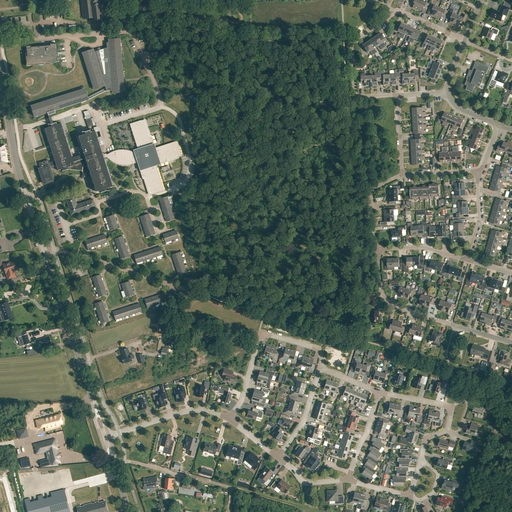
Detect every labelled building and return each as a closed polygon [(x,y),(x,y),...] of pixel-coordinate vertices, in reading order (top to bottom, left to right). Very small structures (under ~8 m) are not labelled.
[(25,0),(29,0),(32,0),(33,3),(36,2),(35,0),(60,0),(61,2),(70,1),(70,0),(81,0),(83,19),(89,18),(90,23),(105,21),(103,4),(99,4),(98,1),(101,1),(100,0),(25,0)] [(412,8),(416,10),(420,0),(419,0),(410,0),(409,3),(413,4),(412,8)] [(416,10),(420,12),(422,8),(426,10),(429,4),(420,0),(416,10)] [(431,15),(435,17),(439,8),(431,4),(428,10),(432,12),(431,15)] [(503,15),(505,16),(506,17),(510,9),(502,6),(499,12),(493,10),(490,17),(501,22),(503,15)] [(435,17),(439,19),(441,15),(445,17),(447,11),(439,8),(435,17)] [(449,23),(453,25),(457,16),(453,14),(454,10),(450,9),(446,18),(451,20),(449,23)] [(453,25),(458,27),(459,23),(463,25),(467,16),(464,15),(462,18),(457,16),(453,25)] [(397,37),(400,38),(406,25),(402,24),(403,23),(401,22),(397,31),(399,32),(397,37)] [(404,35),(407,36),(411,26),(409,26),(409,27),(406,25),(400,38),(402,39),(404,35)] [(407,41),(410,42),(415,29),(412,28),(413,27),(411,26),(407,36),(409,37),(407,41)] [(483,36),(490,39),(492,34),(497,36),(499,31),(492,28),(491,31),(486,29),(483,36)] [(410,42),(412,43),(414,39),(417,40),(421,31),(419,30),(419,31),(415,29),(410,42)] [(376,36),(383,48),(386,46),(383,42),(385,40),(379,32),(378,33),(379,34),(376,36)] [(426,44),(428,45),(432,36),(431,35),(430,36),(427,35),(421,47),(424,49),(426,44)] [(371,38),(376,47),(378,45),(381,49),(383,48),(376,36),(373,38),(372,37),(371,38)] [(429,51),(431,52),(437,39),(434,38),(434,37),(432,36),(428,45),(431,46),(429,51)] [(367,42),(374,54),(377,52),(374,48),(376,47),(371,38),(369,39),(370,40),(367,42)] [(32,109),(31,109),(32,112),(33,112),(34,117),(47,113),(49,112),(50,115),(55,113),(54,111),(81,102),(81,103),(87,100),(88,100),(106,91),(110,91),(112,91),(112,93),(123,92),(118,39),(117,40),(117,39),(113,39),(114,40),(108,40),(108,42),(106,42),(107,48),(94,52),(93,50),(88,51),(85,52),(83,53),(95,89),(104,86),(105,88),(87,97),(85,90),(31,107),(32,109)] [(431,52),(434,53),(436,48),(438,50),(442,40),(440,40),(437,39),(431,52)] [(369,51),(372,55),(374,54),(367,42),(364,44),(363,43),(361,44),(367,53),(369,51)] [(25,53),(26,66),(28,66),(53,64),(52,64),(52,63),(58,62),(57,44),(55,44),(50,44),(50,46),(44,46),(26,48),(27,57),(26,57),(25,53)] [(427,65),(440,70),(442,67),(443,67),(443,65),(434,62),(433,64),(428,62),(427,65)] [(471,71),(465,85),(468,86),(466,90),(472,92),(475,85),(479,87),(484,74),(486,74),(488,67),(476,63),(473,72),(471,71)] [(430,72),(439,75),(440,74),(439,74),(440,70),(427,65),(426,68),(431,69),(430,72)] [(398,71),(399,80),(402,80),(402,84),(409,84),(408,74),(403,74),(403,71),(403,69),(398,69),(398,71)] [(408,74),(409,84),(415,84),(415,80),(418,79),(418,70),(413,71),(413,73),(408,74)] [(389,75),(389,85),(396,85),(395,81),(399,80),(398,71),(393,72),(393,74),(389,75)] [(493,75),(489,85),(494,88),(497,81),(504,84),(506,78),(507,79),(509,74),(504,72),(504,73),(498,71),(496,77),(493,75)] [(370,76),(370,86),(376,86),(376,82),(379,81),(379,72),(374,73),(374,75),(370,76)] [(379,72),(379,81),(383,81),(383,85),(389,85),(389,75),(384,75),(384,72),(379,72)] [(423,75),(436,80),(438,77),(439,77),(439,75),(430,72),(429,74),(424,73),(423,75)] [(364,82),(364,86),(370,86),(370,76),(365,76),(365,73),(360,73),(360,82),(364,82)] [(412,108),(412,114),(423,114),(423,112),(423,109),(425,109),(425,106),(422,106),(422,108),(412,108)] [(48,160),(38,163),(45,182),(54,179),(51,169),(56,167),(58,170),(61,169),(62,171),(68,170),(71,170),(82,171),(89,172),(90,175),(96,192),(100,191),(106,189),(113,187),(108,173),(104,158),(105,158),(106,158),(107,158),(108,159),(109,160),(110,160),(110,161),(111,162),(112,162),(113,163),(114,163),(115,163),(116,164),(117,164),(118,165),(119,165),(120,165),(121,165),(122,165),(123,165),(124,166),(125,166),(126,166),(127,166),(128,165),(129,165),(130,165),(131,165),(132,165),(133,164),(134,164),(135,163),(136,163),(137,163),(138,162),(140,168),(140,169),(139,169),(142,179),(144,179),(149,193),(153,192),(153,194),(164,191),(156,165),(158,164),(159,165),(169,162),(168,160),(180,156),(182,156),(177,141),(164,145),(154,148),(154,146),(154,145),(151,135),(149,136),(145,121),(141,122),(140,121),(130,124),(138,150),(134,151),(135,153),(134,153),(133,152),(132,152),(131,151),(130,151),(129,150),(128,150),(127,150),(126,150),(125,150),(124,150),(123,150),(122,150),(121,150),(120,150),(119,150),(118,150),(117,150),(116,150),(115,151),(114,151),(113,151),(112,152),(111,152),(110,152),(109,153),(108,154),(107,155),(106,154),(105,154),(104,154),(103,155),(95,131),(90,133),(85,134),(78,137),(83,151),(79,153),(80,156),(72,158),(61,124),(57,125),(56,123),(53,124),(51,120),(50,115),(49,112),(47,113),(49,120),(50,125),(51,127),(44,129),(54,161),(49,163),(48,160)] [(412,114),(413,121),(423,120),(423,119),(423,116),(426,115),(425,112),(423,112),(423,114),(412,114)] [(451,124),(454,116),(449,114),(444,126),(447,127),(448,123),(451,124)] [(452,129),(455,130),(459,118),(454,116),(451,124),(453,125),(452,129)] [(455,130),(456,131),(458,127),(460,128),(464,120),(459,118),(455,130)] [(413,121),(413,127),(424,126),(424,125),(423,122),(426,122),(426,119),(423,119),(423,120),(413,121)] [(415,133),(415,136),(420,136),(420,133),(424,133),(424,128),(426,128),(426,125),(424,125),(424,126),(413,127),(414,134),(415,133)] [(472,131),(483,135),(485,130),(477,127),(476,130),(473,128),(472,131)] [(473,137),(480,140),(481,139),(482,139),(483,135),(472,131),(471,133),(474,135),(473,137)] [(411,140),(411,146),(422,145),(422,144),(421,141),(424,141),(424,136),(420,136),(415,136),(415,139),(411,140)] [(468,141),(479,145),(481,142),(480,141),(480,140),(473,137),(472,140),(469,138),(468,141)] [(469,147),(477,151),(479,145),(468,141),(467,143),(470,145),(469,147)] [(500,150),(506,152),(510,142),(507,141),(506,143),(503,142),(502,146),(499,144),(496,151),(499,153),(500,150)] [(411,146),(411,152),(422,151),(422,150),(422,147),(424,147),(424,144),(422,144),(422,145),(411,146)] [(411,152),(412,158),(422,158),(422,156),(422,153),(425,153),(425,150),(422,150),(422,151),(411,152)] [(412,158),(412,165),(423,164),(422,160),(425,159),(425,156),(422,156),(422,158),(412,158)] [(497,166),(495,172),(508,176),(508,174),(506,173),(506,170),(509,171),(510,168),(507,167),(506,168),(497,166)] [(495,172),(493,178),(506,182),(506,180),(504,179),(505,176),(507,177),(508,176),(495,172)] [(493,178),(491,184),(504,188),(504,186),(502,185),(503,182),(505,183),(506,182),(493,178)] [(454,185),(455,190),(465,189),(465,183),(460,183),(460,180),(451,180),(452,185),(454,185)] [(388,189),(388,196),(398,195),(398,189),(404,189),(404,183),(400,183),(400,186),(395,186),(395,189),(388,189)] [(429,185),(429,187),(430,197),(439,196),(439,185),(435,185),(435,183),(432,183),(432,185),(429,185)] [(489,190),(499,193),(501,188),(503,189),(504,188),(491,184),(489,190)] [(420,188),(421,199),(430,198),(430,197),(429,187),(426,187),(426,185),(423,186),(423,187),(420,188)] [(410,188),(411,199),(421,199),(420,188),(416,188),(416,186),(414,186),(414,188),(410,188)] [(452,199),(454,199),(461,199),(461,196),(465,196),(465,189),(455,190),(455,194),(452,195),(452,199)] [(396,201),(396,204),(400,204),(400,201),(398,201),(398,195),(388,196),(388,202),(396,201)] [(65,199),(71,215),(96,207),(93,199),(77,205),(74,196),(65,199)] [(159,199),(161,207),(169,204),(167,196),(159,199)] [(496,198),(494,204),(507,208),(507,206),(505,206),(506,203),(508,204),(509,201),(506,200),(505,201),(496,198)] [(457,204),(457,208),(468,208),(468,201),(463,202),(463,199),(461,199),(454,199),(455,204),(457,204)] [(161,207),(164,214),(172,212),(169,204),(161,207)] [(494,204),(492,210),(505,214),(506,212),(503,212),(504,209),(506,210),(507,208),(494,204)] [(384,210),(384,216),(394,215),(394,210),(395,210),(395,206),(386,207),(386,210),(384,210)] [(455,213),(455,218),(463,217),(463,215),(468,214),(468,208),(457,208),(458,213),(455,213)] [(492,210),(490,216),(503,220),(504,218),(501,218),(502,215),(505,216),(505,214),(492,210)] [(164,214),(166,222),(174,219),(172,212),(164,214)] [(141,216),(143,223),(151,221),(149,214),(141,216)] [(105,217),(108,224),(116,221),(113,215),(105,217)] [(387,222),(387,225),(392,225),(396,225),(396,221),(394,221),(394,215),(384,216),(384,222),(387,222)] [(489,223),(499,226),(500,221),(503,222),(503,220),(490,216),(489,223)] [(453,225),(453,230),(464,230),(464,223),(459,223),(459,220),(453,220),(453,221),(450,221),(451,226),(453,225)] [(108,224),(110,231),(118,228),(116,221),(108,224)] [(143,223),(145,230),(153,227),(151,221),(143,223)] [(423,231),(427,231),(426,224),(426,222),(421,223),(422,225),(417,225),(417,236),(424,236),(423,231)] [(411,236),(417,236),(417,225),(412,225),(412,223),(407,223),(407,227),(410,226),(411,236)] [(436,226),(436,236),(443,236),(443,231),(446,231),(445,223),(441,223),(441,226),(436,226)] [(430,232),(430,237),(436,236),(436,226),(431,226),(431,224),(426,224),(427,231),(427,233),(430,232)] [(391,230),(392,237),(402,237),(402,230),(406,230),(405,225),(398,226),(398,230),(391,230)] [(145,230),(147,236),(155,234),(153,227),(145,230)] [(169,233),(172,240),(178,238),(176,230),(169,233)] [(451,235),(451,241),(460,240),(460,236),(464,236),(464,230),(453,230),(454,235),(451,235)] [(492,230),(490,236),(502,240),(503,238),(500,237),(501,234),(504,235),(505,232),(502,231),(501,233),(492,230)] [(162,235),(165,243),(172,240),(169,233),(162,235)] [(98,237),(101,245),(107,242),(105,234),(98,237)] [(115,239),(117,245),(125,243),(122,236),(115,239)] [(490,236),(488,242),(501,246),(501,244),(499,243),(500,241),(502,241),(502,240),(490,236)] [(92,239),(94,247),(101,245),(98,237),(92,239)] [(85,241),(87,249),(94,247),(92,239),(85,241)] [(488,242),(486,248),(499,252),(499,250),(497,249),(498,247),(500,247),(501,246),(488,242)] [(117,245),(119,252),(127,249),(125,243),(117,245)] [(153,249),(156,257),(163,255),(160,247),(153,249)] [(484,254),(494,257),(496,253),(498,253),(499,252),(486,248),(484,254)] [(119,252),(121,259),(129,256),(127,249),(119,252)] [(147,251),(149,259),(156,257),(153,249),(147,251)] [(140,253),(143,261),(149,259),(147,251),(140,253)] [(172,255),(174,261),(182,259),(180,252),(172,255)] [(134,255),(136,263),(143,261),(140,253),(134,255)] [(413,258),(413,265),(418,265),(418,269),(424,269),(423,260),(419,260),(419,257),(413,258)] [(393,259),(393,268),(399,268),(399,271),(402,271),(402,264),(399,264),(399,258),(393,259)] [(403,266),(403,272),(409,272),(408,266),(413,265),(413,258),(406,258),(407,265),(403,266)] [(174,261),(176,268),(184,265),(182,259),(174,261)] [(384,265),(385,271),(390,271),(390,268),(393,268),(393,259),(387,259),(387,265),(384,265)] [(430,268),(435,270),(437,262),(431,260),(431,262),(426,261),(425,265),(424,270),(429,272),(430,268)] [(6,264),(3,265),(5,274),(6,274),(8,280),(15,277),(13,270),(16,269),(14,262),(7,264),(6,264)] [(438,275),(443,276),(446,267),(443,266),(443,264),(437,262),(435,270),(439,271),(438,275)] [(176,268),(178,275),(186,272),(184,265),(176,268)] [(449,274),(454,275),(456,268),(450,266),(449,268),(446,267),(443,276),(448,278),(449,274)] [(457,281),(462,282),(463,278),(465,273),(462,272),(462,270),(456,268),(454,275),(459,277),(457,281)] [(472,283),(476,284),(478,275),(472,273),(470,279),(467,278),(465,285),(471,287),(472,283)] [(92,277),(94,284),(102,281),(100,275),(92,277)] [(484,291),(485,288),(486,284),(483,283),(485,276),(478,275),(476,284),(479,285),(478,289),(484,291)] [(495,289),(497,280),(491,278),(490,283),(487,282),(486,284),(485,288),(491,290),(490,290),(491,291),(494,292),(495,289)] [(498,292),(504,294),(506,288),(502,287),(504,282),(497,280),(495,289),(499,290),(498,292)] [(94,284),(96,290),(104,288),(102,281),(94,284)] [(121,284),(123,290),(131,288),(129,281),(121,284)] [(511,285),(508,294),(505,293),(503,299),(509,301),(511,297),(511,285)] [(398,297),(403,298),(406,289),(397,286),(395,292),(400,293),(398,297)] [(96,290),(98,297),(106,295),(104,288),(96,290)] [(131,288),(123,290),(126,297),(134,295),(131,288)] [(403,298),(408,300),(409,296),(413,297),(414,291),(406,289),(403,298)] [(424,306),(429,307),(430,304),(434,305),(436,299),(430,297),(431,293),(428,292),(427,296),(424,306)] [(157,295),(160,303),(167,301),(164,293),(157,295)] [(420,304),(424,306),(427,296),(418,294),(416,300),(421,301),(420,304)] [(151,297),(153,305),(160,303),(157,295),(151,297)] [(144,300),(147,308),(153,305),(151,297),(144,300)] [(439,310),(443,312),(446,302),(437,299),(436,305),(440,306),(439,310)] [(94,304),(96,310),(104,308),(102,301),(94,304)] [(0,313),(0,314),(2,321),(5,320),(13,318),(8,302),(0,304),(0,306),(2,313),(0,313)] [(443,312),(448,313),(449,309),(453,310),(455,304),(446,302),(443,312)] [(132,306),(135,314),(142,311),(139,303),(132,306)] [(462,317),(470,320),(473,311),(476,312),(478,307),(472,305),(471,308),(465,306),(463,313),(460,312),(459,316),(462,317)] [(126,308),(128,316),(135,314),(132,306),(126,308)] [(96,310),(99,317),(107,314),(104,308),(96,310)] [(119,310),(122,318),(128,316),(126,308),(119,310)] [(374,310),(374,309),(369,309),(370,316),(369,316),(370,322),(371,322),(372,325),(379,324),(378,320),(380,320),(380,316),(378,316),(378,310),(374,310)] [(113,312),(115,320),(122,318),(119,310),(113,312)] [(485,324),(488,315),(482,313),(483,312),(479,311),(477,318),(480,319),(479,322),(485,324)] [(99,317),(101,324),(109,321),(107,314),(99,317)] [(485,324),(491,326),(492,322),(495,323),(497,316),(494,315),(493,316),(488,315),(485,324)] [(500,328),(505,330),(508,321),(502,319),(503,318),(500,317),(497,324),(501,325),(500,328)] [(386,328),(394,331),(397,321),(393,320),(391,323),(387,322),(386,328)] [(394,331),(403,333),(405,327),(401,326),(402,322),(397,321),(394,331)] [(405,333),(414,335),(417,325),(412,324),(411,328),(407,326),(405,333)] [(414,335),(423,338),(424,332),(420,330),(421,327),(417,325),(414,335)] [(429,340),(431,341),(431,342),(432,342),(431,345),(435,346),(435,345),(439,346),(442,334),(439,333),(438,334),(437,333),(437,332),(433,330),(432,336),(430,336),(429,340)] [(24,345),(29,344),(27,334),(21,336),(17,337),(20,346),(24,345)] [(49,336),(35,341),(37,349),(43,347),(43,346),(51,344),(49,336)] [(473,345),(471,353),(483,357),(482,358),(488,360),(490,352),(485,350),(485,349),(473,345)] [(265,356),(269,357),(271,347),(266,346),(265,350),(262,350),(260,357),(265,358),(265,356)] [(272,360),(276,361),(278,354),(275,353),(277,349),(271,347),(269,357),(272,358),(272,360)] [(121,351),(123,357),(121,357),(123,364),(131,361),(131,359),(134,358),(132,354),(129,355),(127,348),(121,351)] [(284,358),(288,359),(290,350),(285,348),(284,353),(281,352),(279,359),(284,360),(284,358)] [(291,362),(295,364),(297,357),(294,356),(296,351),(290,350),(288,359),(292,360),(291,362)] [(498,360),(500,361),(500,364),(510,367),(511,361),(507,360),(509,354),(505,352),(506,351),(500,350),(498,355),(499,355),(498,360)] [(301,366),(305,367),(308,358),(303,356),(301,361),(298,360),(296,367),(301,368),(301,366)] [(308,370),(313,372),(315,365),(312,364),(313,359),(308,358),(305,367),(309,368),(308,370)] [(354,372),(359,374),(362,365),(358,363),(359,361),(354,360),(352,367),(355,368),(354,372)] [(359,374),(364,376),(366,371),(369,372),(371,365),(366,363),(366,366),(362,365),(359,374)] [(486,372),(493,374),(495,365),(489,363),(486,372)] [(372,380),(377,382),(380,372),(376,371),(377,369),(373,367),(371,375),(374,375),(372,380)] [(224,369),(222,376),(225,377),(224,381),(234,384),(236,376),(229,374),(230,371),(224,369)] [(405,381),(406,377),(403,376),(399,375),(400,371),(395,369),(393,376),(396,377),(395,379),(394,384),(400,386),(402,380),(405,381)] [(258,377),(271,381),(273,375),(274,375),(275,372),(267,370),(266,373),(259,371),(258,377)] [(377,382),(383,383),(384,379),(387,380),(389,373),(385,371),(384,373),(380,372),(377,382)] [(415,377),(412,387),(420,389),(421,384),(425,385),(427,378),(422,376),(421,379),(415,377)] [(271,381),(258,377),(256,382),(263,384),(262,387),(269,389),(270,386),(271,381)] [(295,387),(305,389),(306,384),(302,383),(302,380),(295,378),(294,382),(296,383),(295,387)] [(325,390),(329,391),(332,382),(326,380),(323,389),(321,393),(324,394),(325,390)] [(445,382),(440,380),(439,383),(434,381),(431,391),(434,392),(435,392),(438,393),(440,387),(443,388),(445,382)] [(208,389),(209,382),(204,381),(204,387),(197,385),(195,396),(203,397),(204,390),(204,391),(205,389),(208,389)] [(332,396),(334,397),(336,393),(335,393),(338,384),(332,382),(329,391),(333,392),(332,396)] [(221,401),(228,403),(231,394),(227,393),(228,389),(221,387),(221,386),(216,385),(214,390),(220,392),(220,391),(224,392),(221,401)] [(184,401),(183,396),(186,395),(184,386),(178,388),(179,389),(174,390),(177,402),(184,401)] [(291,394),(298,396),(299,393),(303,395),(305,389),(295,387),(294,391),(292,390),(291,394)] [(347,398),(351,389),(346,387),(342,396),(341,395),(340,399),(342,400),(343,397),(347,398)] [(253,395),(262,398),(264,392),(268,393),(269,390),(262,388),(261,391),(254,389),(253,395)] [(351,404),(356,392),(351,389),(347,398),(351,400),(350,404),(351,404)] [(164,392),(158,394),(157,394),(158,394),(157,394),(153,396),(154,399),(155,399),(158,408),(165,406),(163,399),(166,398),(164,392)] [(357,406),(362,394),(356,392),(351,404),(352,405),(354,401),(357,402),(355,406),(357,406)] [(135,401),(138,410),(146,408),(144,401),(147,400),(145,394),(138,396),(139,400),(135,401)] [(361,408),(363,409),(365,405),(364,405),(367,396),(362,394),(357,406),(358,407),(359,403),(362,405),(361,408)] [(257,405),(264,407),(265,404),(261,403),(262,398),(253,395),(251,401),(258,403),(257,405)] [(289,405),(298,408),(300,402),(295,401),(296,398),(289,396),(287,400),(290,401),(289,405)] [(318,401),(316,407),(329,411),(329,410),(326,409),(326,406),(330,407),(331,404),(327,403),(327,404),(318,401)] [(389,413),(393,414),(395,404),(389,403),(388,408),(385,407),(384,414),(389,415),(389,413)] [(397,417),(401,417),(403,410),(400,410),(401,405),(395,404),(393,414),(397,414),(397,417)] [(284,413),(291,415),(292,412),(297,413),(298,408),(289,405),(287,409),(285,408),(284,413)] [(409,417),(413,417),(414,409),(413,408),(413,407),(409,406),(408,414),(405,414),(404,420),(408,420),(409,417)] [(475,413),(474,416),(482,418),(484,412),(486,412),(487,408),(480,406),(480,408),(474,406),(472,412),(475,413)] [(314,412),(324,415),(325,411),(329,412),(329,411),(316,407),(314,412)] [(416,422),(420,423),(421,417),(419,416),(420,409),(416,408),(416,409),(414,409),(413,417),(417,418),(416,422)] [(255,409),(254,412),(248,411),(246,417),(255,420),(256,416),(260,418),(262,411),(255,409)] [(266,409),(264,415),(271,417),(273,411),(266,409)] [(430,421),(432,421),(434,412),(433,412),(433,411),(429,410),(427,418),(424,417),(423,423),(429,424),(430,421)] [(345,420),(356,424),(358,418),(353,417),(354,413),(348,411),(347,415),(350,416),(349,419),(346,418),(345,420)] [(434,426),(440,427),(441,421),(438,420),(440,412),(436,411),(435,413),(434,412),(432,421),(435,422),(434,426)] [(321,422),(325,423),(326,420),(322,419),(324,415),(314,412),(312,418),(321,421),(321,422)] [(282,421),(281,425),(290,428),(292,421),(286,420),(287,416),(281,414),(279,420),(282,421)] [(38,428),(45,426),(45,429),(59,426),(59,424),(62,423),(62,421),(63,421),(63,420),(63,419),(62,419),(62,418),(61,418),(60,415),(36,421),(38,428)] [(376,426),(385,429),(387,425),(389,426),(390,421),(383,419),(382,422),(377,421),(376,426)] [(342,430),(349,432),(350,428),(354,430),(356,424),(345,420),(344,423),(348,424),(347,427),(343,426),(342,430)] [(476,433),(479,425),(471,423),(470,429),(467,428),(466,433),(474,436),(475,433),(476,433)] [(276,438),(276,439),(279,441),(282,438),(281,437),(283,435),(279,432),(279,431),(280,429),(275,426),(271,431),(273,433),(272,435),(276,438)] [(309,432),(318,434),(319,431),(322,432),(323,430),(310,426),(309,430),(309,432)] [(378,435),(385,438),(386,433),(384,433),(385,429),(376,426),(374,431),(379,433),(378,435)] [(408,433),(407,436),(416,439),(417,437),(419,434),(414,432),(415,429),(406,426),(405,432),(408,433)] [(341,439),(351,442),(352,436),(344,433),(340,431),(339,434),(343,435),(341,439)] [(307,437),(320,441),(321,438),(317,437),(318,434),(309,432),(309,433),(308,433),(307,437)] [(160,446),(164,447),(162,453),(170,455),(172,446),(169,445),(171,436),(164,434),(162,442),(161,441),(160,446)] [(407,439),(400,437),(398,442),(408,445),(409,442),(415,444),(416,440),(416,439),(407,436),(407,439)] [(187,454),(193,456),(197,444),(194,443),(195,439),(187,437),(184,448),(188,450),(187,454)] [(374,441),(370,446),(378,452),(378,451),(381,447),(382,448),(384,445),(381,442),(381,440),(375,438),(374,441)] [(35,452),(36,454),(45,452),(47,459),(39,461),(41,467),(52,464),(52,465),(60,463),(56,449),(57,449),(55,439),(33,445),(34,446),(35,446),(37,452),(35,452)] [(336,443),(349,448),(351,442),(341,439),(340,443),(336,442),(336,443)] [(455,442),(450,440),(449,442),(439,439),(437,446),(447,449),(448,446),(453,448),(455,442)] [(470,451),(473,452),(475,447),(477,448),(479,443),(473,441),(472,444),(465,442),(462,449),(470,451)] [(205,443),(203,451),(209,452),(209,453),(215,454),(215,451),(218,452),(220,444),(216,443),(215,446),(212,445),(205,443)] [(334,449),(347,453),(349,448),(336,443),(335,444),(339,446),(338,449),(334,447),(334,449)] [(226,455),(238,459),(236,464),(241,465),(244,453),(240,452),(241,448),(233,445),(233,447),(228,446),(226,455)] [(301,458),(305,453),(307,455),(311,450),(306,446),(304,449),(301,447),(298,451),(296,450),(296,451),(293,454),(297,457),(298,458),(299,457),(301,458)] [(320,459),(318,458),(317,457),(318,455),(316,453),(315,453),(318,449),(315,446),(311,452),(305,459),(306,460),(307,458),(309,460),(306,465),(310,469),(311,468),(314,470),(319,462),(318,461),(320,459)] [(371,450),(367,455),(375,461),(375,460),(379,456),(380,457),(382,454),(378,451),(378,452),(370,446),(369,449),(371,450)] [(401,458),(411,458),(411,453),(413,453),(414,450),(407,448),(407,449),(400,449),(400,453),(401,453),(401,458)] [(336,456),(345,459),(347,453),(334,449),(334,450),(337,451),(336,454),(333,453),(332,455),(336,457),(336,456)] [(255,456),(251,452),(245,460),(252,466),(251,467),(255,470),(259,464),(257,462),(259,459),(255,456)] [(368,459),(365,464),(373,469),(376,465),(377,465),(379,463),(375,460),(375,461),(367,455),(366,458),(368,459)] [(28,458),(20,460),(22,468),(30,466),(28,458)] [(399,467),(408,467),(408,462),(411,462),(411,458),(401,458),(397,458),(397,462),(399,462),(399,467)] [(444,458),(443,461),(438,459),(436,466),(446,469),(447,464),(450,465),(451,463),(452,463),(453,460),(444,458)] [(362,473),(370,478),(373,474),(374,474),(376,471),(373,469),(365,464),(363,467),(365,468),(362,473)] [(396,476),(405,476),(406,471),(408,471),(408,467),(399,467),(395,467),(395,471),(396,471),(396,476)] [(264,484),(266,486),(270,481),(268,479),(273,473),(266,468),(259,477),(265,481),(264,484)] [(393,485),(403,486),(403,480),(405,480),(405,476),(396,476),(392,476),(392,480),(393,480),(393,485)] [(159,487),(157,477),(143,479),(144,482),(142,482),(143,490),(159,487)] [(164,489),(173,490),(174,479),(166,478),(164,489)] [(276,487),(285,493),(290,486),(281,480),(279,483),(275,480),(270,487),(274,490),(276,487)] [(443,484),(442,484),(441,488),(447,490),(448,489),(451,490),(452,487),(457,488),(459,482),(452,480),(452,483),(444,481),(443,484)] [(29,498),(24,499),(27,511),(69,511),(64,489),(50,493),(51,497),(43,499),(42,495),(37,496),(38,500),(30,502),(29,498)] [(326,494),(327,494),(327,497),(327,502),(329,502),(329,501),(335,501),(335,503),(338,503),(338,504),(344,503),(343,497),(337,498),(337,490),(327,491),(327,493),(326,494)] [(356,508),(360,493),(354,492),(353,497),(350,496),(348,503),(353,504),(353,502),(357,503),(356,508)] [(361,506),(365,507),(367,500),(364,500),(365,495),(360,493),(356,508),(356,507),(360,508),(361,506)] [(447,503),(451,504),(453,499),(444,496),(443,499),(437,498),(435,505),(445,507),(447,503)] [(376,508),(379,509),(382,499),(376,498),(375,503),(372,502),(370,509),(375,511),(376,508)] [(382,511),(388,511),(390,506),(387,506),(388,501),(382,499),(379,509),(383,510),(382,511)] [(107,511),(105,501),(99,503),(98,501),(95,502),(95,503),(91,504),(91,503),(83,505),(84,506),(80,507),(80,506),(76,507),(77,511),(107,511)] [(391,511),(402,511),(405,505),(398,503),(397,507),(395,511),(391,511),(392,511),(391,511)]
